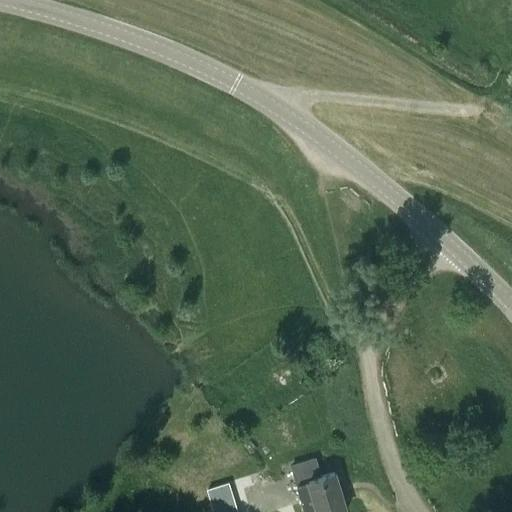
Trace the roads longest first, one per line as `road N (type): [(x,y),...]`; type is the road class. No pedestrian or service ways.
road 1 (tertiary): [(445,245),(343,154),(243,91),(164,52),(0,0)]
road 2 (unclassified): [(418,511),(378,415),(371,341),(445,245)]
road 3 (track): [(371,341),(319,138)]
